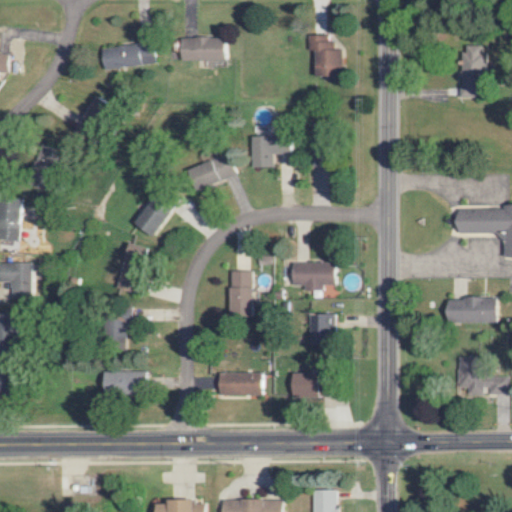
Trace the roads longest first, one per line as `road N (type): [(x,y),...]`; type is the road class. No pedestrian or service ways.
road 1 (tertiary): [(511,444),(0,444)]
road 2 (residential): [(388,0),(388,511)]
road 3 (residential): [(386,218),(257,220),(203,256),(186,309),(189,444)]
road 4 (residential): [(79,0),(58,66),(0,131)]
